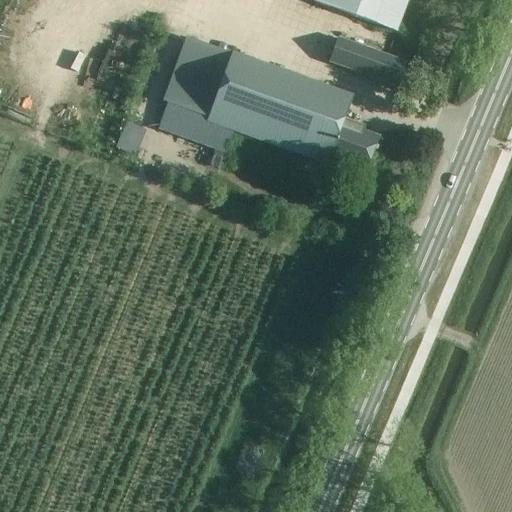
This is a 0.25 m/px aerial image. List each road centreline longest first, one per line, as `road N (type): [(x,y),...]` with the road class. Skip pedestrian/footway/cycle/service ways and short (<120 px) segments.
road 1 (secondary): [(319,511),(511,53)]
road 2 (track): [(184,14),(146,118),(149,139),(136,177)]
